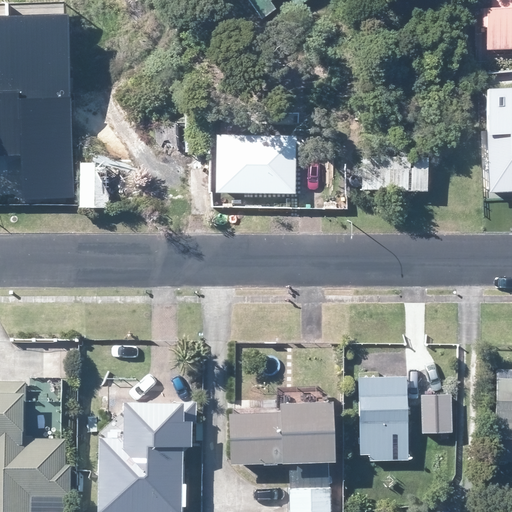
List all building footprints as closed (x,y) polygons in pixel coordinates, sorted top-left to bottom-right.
[(511,0),(493,0),(494,6),(485,6),(486,26),(489,26),(489,48),(511,47),(511,0)] [(63,28),(0,28),(0,107),(64,107),(63,28)] [(511,87),(487,88),(488,191),(511,190),(511,87)] [(190,198),(191,150),(144,148),(145,129),(119,128),(120,116),(84,115),(81,207),(112,208),(112,195),(190,198)] [(299,136),(220,133),(219,190),(297,192),(299,136)] [(24,151),(24,155),(24,198),(75,197),(74,136),(23,137),(24,145),(24,151)] [(364,189),(430,189),(431,156),(365,156),(364,189)] [(371,459),(410,459),(408,375),(361,376),(362,453),(370,453),(371,459)] [(511,376),(499,376),(497,460),(511,460),(511,376)] [(67,463),(67,438),(27,437),(27,380),(0,380),(0,511),(32,511),(32,495),(73,495),(73,463),(67,463)] [(452,393),(423,395),(424,432),(454,431),(452,393)] [(231,413),(232,464),(339,460),(337,400),(283,402),(284,411),(231,413)] [(185,420),(186,401),(128,401),(127,438),(101,437),(100,511),(184,511),(185,445),(194,445),(194,420),(185,420)] [(291,489),(291,511),(332,511),(332,488),(291,489)]
